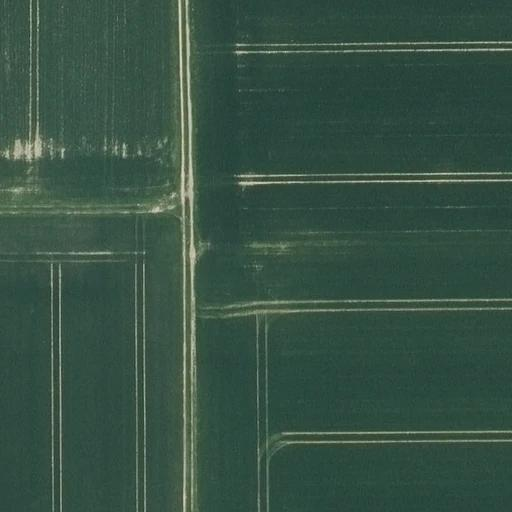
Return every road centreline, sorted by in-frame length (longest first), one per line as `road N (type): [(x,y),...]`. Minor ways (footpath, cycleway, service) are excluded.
road 1 (track): [(180,0),(186,511)]
road 2 (track): [(184,213),(0,214)]
